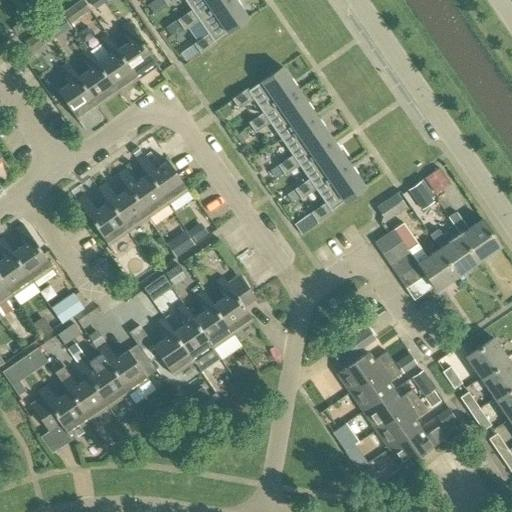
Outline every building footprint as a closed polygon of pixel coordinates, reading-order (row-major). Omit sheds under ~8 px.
[(79,0),(62,13),(70,25),(89,10),(81,0),(79,0)] [(88,0),(96,10),(109,0),(88,0)] [(196,18),(221,0),(183,0),(191,11),(176,20),(183,31),(197,20),(196,18)] [(214,42),(247,18),(234,0),(221,0),(196,18),(197,20),(207,34),(193,44),(200,54),(215,44),(214,42)] [(68,29),(59,15),(42,27),(51,40),(68,29)] [(164,28),(169,35),(180,27),(175,21),(164,28)] [(117,50),(137,80),(157,66),(127,22),(118,28),(128,43),(117,50)] [(24,42),(31,53),(50,40),(43,29),(24,42)] [(97,64),(117,94),(137,80),(117,50),(107,36),(98,42),(108,56),(97,64)] [(187,61),(195,55),(190,48),(182,53),(187,61)] [(77,78),(97,107),(117,94),(97,64),(87,50),(79,56),(88,70),(77,77),(77,78)] [(57,92),(77,121),(97,107),(77,78),(77,77),(68,63),(59,69),(69,84),(57,92)] [(263,115),(298,91),(281,67),(248,91),(247,89),(231,99),(238,110),(252,100),(262,113),(263,115)] [(280,140),(315,116),(298,91),(263,115),(262,113),(248,123),(255,133),(269,123),(280,140)] [(315,116),(280,140),(291,156),(277,166),(284,176),(298,166),(296,163),(331,139),(315,116)] [(313,187),(348,163),(331,139),(296,163),(298,166),(308,180),(294,189),(301,200),(315,190),(313,187)] [(129,149),(135,157),(145,149),(139,142),(129,149)] [(147,175),(167,205),(187,191),(167,161),(155,170),(145,156),(136,162),(146,176),(147,175)] [(313,187),(315,190),(324,203),(310,213),(317,223),(332,213),(331,211),(365,188),(348,163),(313,187)] [(450,185),(439,168),(423,179),(435,195),(450,185)] [(127,189),(147,219),(167,205),(147,175),(146,176),(135,183),(125,169),(117,175),(126,189),(127,189)] [(403,195),(416,214),(433,203),(431,200),(434,198),(423,181),(403,195)] [(107,203),(128,232),(147,219),(127,189),(126,189),(115,197),(106,183),(97,189),(107,203)] [(375,209),(385,223),(406,208),(396,194),(375,209)] [(77,202),(107,246),(128,232),(107,203),(96,211),(86,197),(77,202)] [(310,213),(294,224),(301,234),(317,223),(310,213)] [(478,262),(498,248),(480,221),(467,229),(456,213),(448,218),(459,235),(478,262)] [(198,241),(212,232),(205,220),(191,229),(198,241)] [(408,250),(417,244),(402,223),(393,229),(401,241),(408,250)] [(12,253),(32,282),(52,268),(22,225),(14,231),(23,245),(12,252),(12,253)] [(178,255),(198,244),(189,229),(170,239),(178,255)] [(374,243),(382,254),(401,241),(393,229),(374,243)] [(429,235),(438,249),(457,276),(478,262),(459,235),(447,243),(438,230),(429,235)] [(0,277),(12,296),(32,282),(12,253),(12,252),(3,238),(0,240),(0,253),(4,259),(0,261),(0,277)] [(382,254),(390,266),(410,253),(408,250),(401,241),(382,254)] [(410,253),(417,264),(425,276),(433,287),(436,291),(457,276),(438,249),(426,258),(417,244),(408,250),(410,253)] [(390,266),(397,278),(417,264),(410,253),(390,266)] [(162,273),(171,287),(184,277),(175,264),(162,273)] [(397,278),(405,289),(425,276),(417,264),(397,278)] [(227,284),(243,308),(255,300),(239,276),(227,284)] [(405,289),(413,301),(433,287),(425,276),(405,289)] [(0,304),(12,296),(0,277),(0,304)] [(212,305),(232,335),(252,321),(243,308),(227,284),(222,277),(214,283),(223,297),(212,305)] [(192,319),(213,349),(232,335),(212,305),(203,291),(194,297),(204,311),(193,319),(192,319)] [(72,297),(52,311),(61,324),(81,310),(72,297)] [(173,333),(193,362),(213,349),(192,319),(193,319),(183,305),(174,311),(184,325),(173,332),(173,333)] [(32,322),(41,336),(52,329),(42,315),(32,322)] [(152,347),(159,356),(173,376),(193,362),(173,333),(173,332),(163,318),(154,324),(164,339),(152,347)] [(67,341),(83,332),(78,323),(61,331),(67,341)] [(137,345),(155,372),(155,371),(149,362),(159,356),(152,347),(139,327),(129,333),(137,345)] [(88,334),(96,346),(104,340),(96,328),(88,334)] [(464,357),(479,378),(506,360),(492,338),(464,357)] [(107,365),(128,394),(148,381),(146,378),(128,352),(127,351),(116,359),(106,345),(97,351),(101,357),(107,365)] [(128,352),(146,378),(155,372),(137,345),(128,352)] [(419,363),(410,351),(399,358),(408,371),(419,363)] [(336,374),(349,393),(393,363),(386,352),(372,361),(367,353),(336,374)] [(87,379),(108,408),(128,394),(107,365),(101,357),(90,365),(86,359),(77,365),(87,379)] [(22,360),(2,373),(11,387),(31,373),(22,360)] [(479,378),(493,399),(511,386),(511,367),(506,360),(479,378)] [(68,392),(88,422),(108,408),(87,379),(76,386),(59,361),(50,368),(67,393),(68,392)] [(349,393),(362,412),(393,391),(387,383),(401,374),(393,363),(349,393)] [(442,372),(453,388),(461,382),(450,366),(442,372)] [(60,424),(68,436),(88,422),(68,392),(67,393),(56,400),(46,386),(38,392),(42,398),(60,424)] [(511,386),(493,399),(508,420),(511,416),(511,386)] [(362,412),(375,431),(419,401),(411,390),(398,399),(393,391),(362,412)] [(459,397),(471,415),(479,409),(467,391),(459,397)] [(48,432),(60,424),(42,398),(30,406),(48,432)] [(375,431),(388,449),(419,428),(413,420),(426,411),(419,401),(375,431)] [(436,415),(443,426),(455,417),(448,406),(436,415)] [(479,409),(471,415),(482,430),(490,424),(479,409)] [(388,449),(401,469),(445,438),(437,427),(424,436),(419,428),(388,449)] [(488,439),(500,456),(508,450),(496,433),(488,439)] [(511,456),(508,450),(500,456),(511,472),(511,471),(511,456)]
